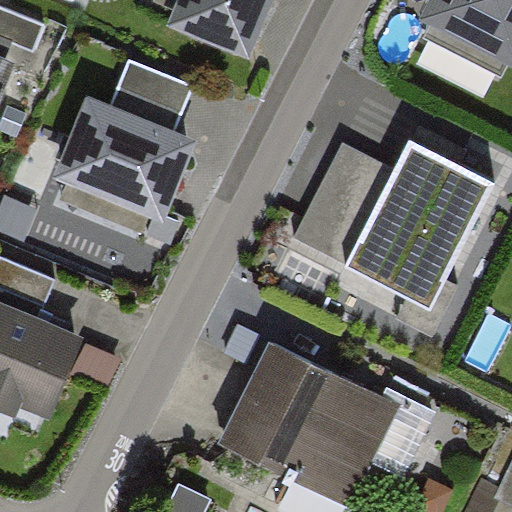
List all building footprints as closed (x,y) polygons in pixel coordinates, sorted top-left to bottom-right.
[(287,0),(197,0),(186,26),(263,58),(287,0)] [(511,0),(432,0),(423,19),(511,61),(511,0)] [(38,22),(0,7),(0,82),(8,62),(20,67),(38,22)] [(185,129),(202,88),(136,62),(120,102),(99,93),(66,174),(171,217),(204,136),(185,129)] [(426,300),(488,176),(406,136),(344,260),(426,300)] [(83,261),(98,234),(47,205),(32,232),(83,261)] [(43,301),(0,282),(0,431),(1,432),(6,420),(38,434),(73,356),(27,336),(43,301)] [(419,406),(289,343),(241,441),(370,505),(419,406)]
